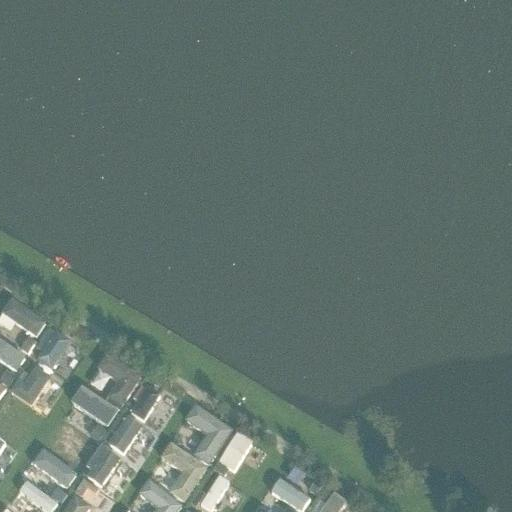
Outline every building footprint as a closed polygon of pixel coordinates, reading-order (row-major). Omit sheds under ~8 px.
[(47,323),(12,299),(1,315),(36,339),(47,323)] [(50,370),(70,341),(56,331),(54,333),(48,329),(35,348),(41,352),(35,360),(50,370)] [(27,355),(36,343),(28,338),(20,350),(27,355)] [(0,363),(15,374),(25,360),(0,341),(0,363)] [(119,412),(141,379),(106,355),(96,370),(116,384),(106,399),(107,399),(105,403),(119,412)] [(31,407),(50,379),(35,369),(30,377),(24,372),(18,381),(17,381),(9,393),(31,407)] [(0,383),(8,389),(16,377),(7,370),(0,380),(0,383)] [(144,424),(165,390),(149,381),(144,389),(141,388),(133,401),(137,403),(130,415),(144,424)] [(108,423),(115,413),(87,393),(79,403),(108,423)] [(206,436),(192,456),(208,467),(233,431),(195,406),(185,421),(206,436)] [(123,456),(142,427),(127,417),(108,446),(123,456)] [(54,433),(87,458),(96,445),(64,421),(63,422),(54,433)] [(98,444),(106,432),(98,425),(89,437),(98,444)] [(253,444),(237,434),(219,464),(234,473),(253,444)] [(182,473),(168,494),(184,505),(208,469),(171,444),(161,459),(182,473)] [(101,489),(120,461),(106,451),(107,449),(101,445),(86,469),(90,472),(86,479),(101,489)] [(43,450),(32,465),(67,490),(77,475),(43,450)] [(87,464),(79,459),(71,469),(79,475),(87,464)] [(228,471),(217,465),(213,471),(224,478),(228,471)] [(298,486),(306,475),(294,467),(287,479),(298,486)] [(212,511),(229,485),(218,478),(200,507),(208,511),(212,511)] [(324,485),(316,480),(309,491),(317,496),(324,485)] [(84,499),(91,487),(82,481),(74,494),(84,499)] [(157,510),(155,511),(179,511),(183,507),(149,481),(138,495),(157,510)] [(280,482),(271,495),(296,511),(304,511),(311,502),(280,482)] [(43,511),(53,511),(58,506),(27,483),(19,493),(43,511)] [(62,505),(68,496),(57,489),(51,497),(62,505)] [(327,490),(311,511),(340,511),(347,502),(335,493),(333,495),(327,490)] [(88,511),(91,508),(74,496),(64,511),(88,511)]
